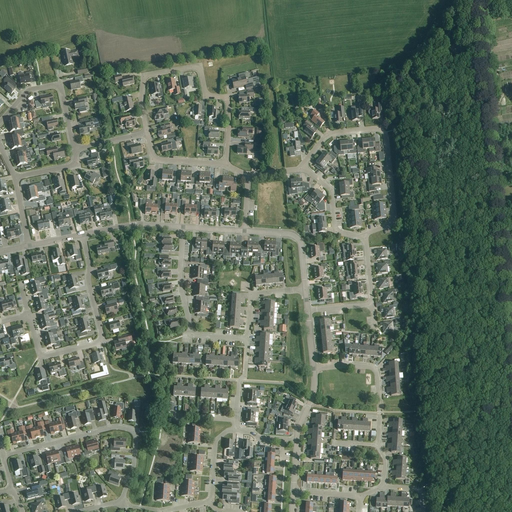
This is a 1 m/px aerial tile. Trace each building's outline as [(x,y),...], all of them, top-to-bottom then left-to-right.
[(456,43),(450,50),(456,56),(462,49),(456,43)] [(71,58),(78,57),(77,52),(70,53),(70,51),(62,53),(65,66),(72,64),(71,58)] [(26,75),(23,76),(23,73),(18,74),(20,84),(24,83),(25,84),(30,83),(30,79),(33,78),(32,72),(26,73),(26,75)] [(239,78),(231,80),(234,90),(245,87),(246,91),(260,87),(258,77),(248,79),(247,73),(238,75),(239,79),(239,78)] [(123,87),(134,84),(132,77),(125,79),(124,78),(122,78),(121,75),(114,77),(116,83),(122,82),(123,87)] [(7,86),(4,89),(11,95),(15,90),(17,85),(7,77),(4,81),(4,83),(7,86)] [(79,83),(83,82),(82,77),(75,78),(75,82),(70,83),(71,90),(80,88),(79,83)] [(193,83),(192,78),(183,80),(184,89),(193,87),(193,83)] [(174,96),(180,95),(179,88),(176,89),(174,80),(167,81),(168,91),(173,90),(174,96)] [(158,98),(163,97),(162,90),(159,91),(158,84),(150,85),(152,92),(151,92),(151,95),(158,94),(158,98)] [(249,98),(254,97),(253,92),(246,92),(247,95),(238,96),(239,104),(249,103),(249,98)] [(44,97),(40,98),(41,102),(35,103),(36,109),(42,107),(42,105),(46,105),(47,108),(51,107),(51,106),(51,104),(53,103),(52,96),(44,97)] [(125,111),(133,109),(131,99),(125,101),(124,97),(116,99),(117,103),(123,101),(125,111)] [(78,99),(78,102),(74,103),(75,110),(79,109),(80,113),(86,112),(86,108),(85,108),(84,104),(87,104),(86,98),(78,99)] [(382,113),(382,112),(381,104),(375,105),(376,110),(370,110),(369,111),(368,112),(368,113),(368,114),(370,115),(371,116),(372,116),(372,119),(379,118),(379,114),(382,113)] [(196,106),(195,112),(193,112),(192,116),(195,117),(195,120),(204,120),(204,113),(201,113),(202,107),(196,106)] [(363,117),(363,113),(362,106),(356,107),(356,111),(351,112),(352,121),(360,121),(359,118),(363,117)] [(155,110),(156,113),(154,114),(155,121),(157,121),(157,123),(163,122),(162,119),(164,119),(163,115),(168,114),(167,107),(156,109),(157,110),(155,110)] [(218,120),(219,111),(215,111),(215,108),(210,107),(209,117),(209,122),(212,122),(212,120),(218,120)] [(334,114),(335,123),(342,122),(341,119),(345,119),(343,107),(337,108),(338,114),(334,114)] [(241,108),(241,112),(239,112),(239,119),(250,119),(250,112),(254,112),(254,109),(247,109),(247,108),(241,108)] [(319,114),(315,110),(311,115),(309,117),(309,118),(312,120),(311,121),(320,128),(324,122),(317,117),(319,114)] [(23,119),(21,119),(20,115),(14,117),(16,116),(17,119),(7,121),(8,121),(9,126),(23,124),(23,123),(24,123),(23,119)] [(134,119),(130,120),(129,115),(120,118),(121,126),(125,125),(126,128),(135,126),(134,119)] [(52,117),(49,117),(41,119),(42,123),(46,122),(48,131),(53,130),(53,127),(58,126),(56,119),(53,120),(52,117)] [(80,123),(85,122),(86,126),(79,127),(80,135),(90,133),(89,129),(92,129),(93,127),(95,127),(97,128),(99,127),(97,118),(90,119),(90,121),(87,121),(86,119),(79,120),(80,123)] [(306,129),(304,132),(312,138),(316,133),(311,129),(313,126),(305,120),(304,123),(305,124),(303,126),(306,129)] [(23,124),(9,126),(11,132),(10,132),(14,131),(15,134),(19,133),(23,132),(23,128),(24,128),(23,124)] [(163,137),(163,136),(171,135),(170,129),(169,124),(160,126),(161,130),(157,131),(159,137),(160,138),(160,139),(161,139),(163,139),(163,138),(163,137)] [(219,139),(219,132),(211,131),(212,128),(205,128),(204,131),(209,131),(209,138),(219,139)] [(243,128),(243,131),(238,131),(238,138),(247,138),(247,134),(253,134),(253,128),(243,128)] [(13,135),(13,137),(9,138),(9,139),(10,138),(11,144),(21,142),(20,137),(24,136),(23,132),(19,133),(15,134),(13,135)] [(289,148),(286,149),(286,152),(290,152),(290,157),(295,156),(294,151),(300,151),(300,145),(301,145),(301,146),(304,146),(304,145),(299,132),(297,132),(298,142),(295,143),(295,144),(291,144),(292,148),(289,148)] [(52,142),(61,140),(60,134),(51,136),(52,142)] [(173,142),(173,139),(167,141),(168,144),(161,145),(162,152),(171,150),(171,151),(177,150),(175,142),(173,142)] [(379,152),(379,145),(375,146),(374,139),(368,139),(368,140),(369,149),(372,149),(373,152),(375,152),(379,152)] [(362,141),(362,145),(358,146),(357,148),(358,154),(366,153),(365,149),(369,149),(368,140),(362,141)] [(25,141),(21,142),(11,144),(12,149),(11,149),(11,150),(15,149),(16,152),(18,151),(27,149),(25,141)] [(210,148),(210,143),(203,142),(203,151),(208,151),(207,154),(217,155),(218,149),(210,148)] [(340,143),(340,146),(334,147),(334,152),(337,155),(338,155),(338,156),(344,155),(347,155),(346,142),(340,143)] [(356,154),(356,148),(353,148),(352,142),(346,142),(347,155),(351,154),(356,154)] [(132,154),(141,152),(140,145),(134,146),(133,143),(127,144),(127,148),(131,147),(132,154)] [(253,150),(253,144),(246,144),(246,147),(237,146),(237,154),(247,155),(247,150),(253,150)] [(57,148),(54,149),(46,151),(47,156),(53,155),(55,161),(59,160),(59,159),(64,158),(63,150),(58,151),(57,148)] [(18,151),(19,154),(14,155),(15,155),(16,160),(26,158),(31,157),(30,152),(28,152),(27,149),(18,151)] [(97,160),(99,160),(97,153),(91,155),(92,159),(88,160),(89,167),(98,165),(97,160)] [(324,154),(320,159),(327,164),(329,162),(332,164),(335,159),(330,155),(329,158),(324,154)] [(32,162),(31,157),(26,158),(16,160),(18,166),(17,166),(21,165),(22,168),(30,166),(30,163),(32,162)] [(134,169),(144,167),(142,160),(137,161),(137,158),(129,160),(130,166),(133,165),(134,169)] [(327,164),(320,159),(316,163),(321,167),(319,170),(324,174),(327,169),(325,167),(327,164)] [(380,173),(378,173),(377,168),(366,169),(366,174),(367,174),(368,180),(380,179),(380,173)] [(167,181),(168,170),(162,170),(162,177),(159,176),(159,183),(164,183),(164,181),(167,181)] [(173,171),(168,170),(167,181),(170,181),(170,184),(175,184),(176,177),(173,177),(173,171)] [(155,191),(156,187),(156,179),(153,179),(154,172),(148,171),(147,177),(146,176),(146,181),(151,181),(150,187),(147,187),(146,190),(155,191)] [(186,182),(186,172),(181,171),(181,178),(178,178),(177,184),(183,184),(183,182),(186,182)] [(186,172),(186,182),(189,182),(188,185),(194,185),(194,179),(191,178),(192,172),(186,172)] [(204,183),(205,173),(200,172),(199,179),(196,179),(196,185),(201,186),(201,183),(204,183)] [(93,173),(92,176),(88,173),(85,179),(93,184),(95,180),(98,182),(100,177),(93,173)] [(210,173),(205,173),(204,183),(207,184),(207,186),(212,186),(213,180),(210,180),(210,173)] [(77,190),(83,189),(82,182),(78,183),(77,177),(70,178),(72,188),(76,187),(77,190)] [(224,191),(224,188),(227,188),(228,177),(223,177),(222,183),(219,183),(219,185),(217,185),(216,185),(216,188),(216,189),(219,189),(218,191),(224,191)] [(234,178),(228,177),(227,188),(231,188),(230,192),(236,192),(236,184),(233,184),(234,178)] [(66,194),(65,191),(63,181),(60,182),(59,179),(53,180),(55,190),(59,189),(60,195),(66,194)] [(369,192),(375,191),(375,186),(381,185),(380,179),(368,180),(369,192)] [(297,194),(297,189),(296,180),(290,181),(291,188),(288,188),(289,195),(295,195),(297,194)] [(309,185),(302,182),(301,180),(296,180),(297,189),(302,188),(303,193),(307,192),(309,190),(309,185)] [(340,190),(349,190),(349,186),(352,186),(352,180),(346,181),(346,184),(339,184),(340,190)] [(42,192),(41,188),(43,188),(42,183),(32,185),(35,185),(35,188),(26,190),(27,190),(28,195),(42,192)] [(312,204),(315,201),(320,194),(316,190),(312,196),(309,194),(305,199),(308,202),(311,204),(312,204)] [(349,190),(340,190),(341,197),(347,196),(347,199),(353,198),(353,193),(349,193),(349,190)] [(42,192),(28,195),(29,201),(28,201),(38,199),(38,202),(36,203),(45,201),(45,196),(38,198),(38,193),(42,192)] [(320,194),(315,201),(312,204),(316,208),(315,208),(319,212),(325,211),(324,202),(322,201),(325,197),(320,194)] [(115,196),(112,197),(112,196),(108,197),(109,205),(114,204),(113,202),(116,201),(115,196)] [(9,200),(4,202),(3,198),(0,198),(0,206),(0,208),(10,206),(9,200)] [(171,214),(171,204),(166,204),(166,199),(163,199),(162,207),(165,207),(165,214),(171,214)] [(142,200),(142,207),(146,207),(145,215),(151,215),(152,205),(152,201),(146,200),(142,200)] [(177,205),(171,204),(171,214),(176,215),(177,208),(180,208),(180,200),(177,200),(177,205)] [(190,216),(191,206),(185,205),(185,202),(182,201),(182,208),(185,208),(184,215),(190,216)] [(152,205),(151,215),(157,216),(157,208),(160,208),(161,202),(157,202),(157,205),(152,205)] [(191,206),(190,216),(196,216),(196,209),(199,209),(200,203),(197,202),(196,206),(191,206)] [(10,206),(0,208),(1,211),(0,211),(0,216),(6,216),(5,213),(11,211),(10,206)] [(103,206),(100,206),(93,208),(95,217),(100,216),(101,221),(106,220),(104,207),(103,206)] [(109,206),(104,207),(106,220),(112,218),(110,210),(109,206)] [(202,206),(201,215),(201,217),(204,217),(204,218),(210,219),(210,210),(205,210),(205,206),(202,206)] [(230,218),(230,209),(225,209),(225,208),(221,208),(221,215),(224,215),(224,218),(230,218)] [(66,213),(62,214),(65,226),(71,225),(69,219),(74,218),(72,209),(65,211),(66,213)] [(86,224),(83,211),(78,212),(77,209),(73,210),(75,220),(79,220),(80,225),(86,224)] [(87,210),(83,211),(86,224),(92,223),(90,217),(94,217),(92,209),(86,210),(87,210)] [(216,210),(210,210),(210,219),(216,219),(216,216),(219,217),(219,210),(216,209),(216,210)] [(230,209),(230,218),(236,219),(236,216),(239,216),(239,209),(236,209),(236,210),(230,209)] [(43,222),(44,230),(50,229),(49,222),(52,221),(51,214),(45,216),(46,221),(43,222)] [(318,215),(311,215),(311,220),(312,220),(312,221),(317,220),(317,225),(326,224),(326,218),(325,219),(324,214),(318,215)] [(44,230),(43,222),(39,222),(38,216),(32,217),(33,225),(37,224),(39,232),(44,230)] [(326,224),(317,225),(312,226),(313,231),(313,234),(325,233),(325,230),(327,229),(326,224)] [(12,230),(13,239),(19,237),(18,234),(22,234),(20,226),(14,227),(15,229),(12,230)] [(6,228),(6,230),(3,230),(4,235),(4,237),(7,237),(8,240),(13,239),(12,230),(9,230),(8,227),(6,228)] [(162,240),(162,244),(171,244),(171,239),(168,238),(168,235),(159,235),(159,240),(162,240)] [(201,250),(201,239),(196,239),(195,245),(192,245),(192,253),(195,253),(196,253),(198,251),(198,250),(201,250)] [(207,239),(201,239),(201,250),(206,250),(206,255),(209,256),(209,248),(206,248),(207,239)] [(108,249),(114,247),(113,241),(104,243),(104,245),(96,247),(98,255),(109,253),(108,249)] [(261,245),(261,257),(264,257),(264,254),(267,255),(267,253),(269,253),(270,242),(265,241),(264,244),(261,243),(261,245)] [(212,249),(209,248),(209,256),(212,256),(212,253),(218,253),(218,242),(213,242),(212,249)] [(224,243),(218,242),(218,253),(220,253),(220,256),(223,256),(223,259),(226,259),(226,257),(227,250),(227,246),(224,246),(224,243)] [(252,254),(253,243),(247,242),(247,247),(244,247),(243,258),(246,258),(247,255),(248,255),(249,255),(249,253),(252,254)] [(270,242),(269,253),(272,253),(272,257),(275,257),(275,256),(278,256),(278,249),(275,249),(276,242),(270,242)] [(227,250),(226,257),(232,257),(232,254),(235,254),(236,243),(230,243),(230,246),(227,246),(227,250)] [(241,246),(241,244),(236,243),(235,254),(238,255),(237,258),(243,258),(244,247),(244,246),(241,246)] [(259,243),(253,243),(252,254),(255,254),(255,256),(256,257),(261,257),(261,245),(258,245),(259,243)] [(319,252),(324,252),(323,244),(317,244),(317,247),(310,248),(311,253),(319,252)] [(343,253),(356,252),(355,246),(348,247),(348,244),(342,245),(342,248),(343,248),(343,253)] [(172,251),(172,245),(163,245),(163,251),(161,250),(161,254),(168,254),(169,251),(172,251)] [(69,248),(70,252),(67,253),(68,258),(75,256),(76,261),(81,259),(80,253),(77,253),(75,247),(69,248)] [(53,251),(54,255),(53,255),(52,256),(51,257),(52,261),(59,260),(60,266),(66,265),(64,258),(61,258),(59,250),(53,251)] [(381,259),(387,259),(386,250),(374,251),(374,254),(377,254),(377,256),(376,256),(377,260),(381,260),(381,259)] [(320,258),(319,252),(311,253),(311,259),(318,258),(319,261),(325,261),(325,257),(320,258)] [(343,253),(344,259),(343,259),(343,262),(354,261),(354,258),(357,257),(356,252),(343,253)] [(43,264),(46,263),(45,256),(41,257),(41,254),(31,256),(32,263),(42,261),(43,264)] [(168,257),(161,256),(159,256),(159,259),(159,264),(160,265),(162,266),(162,268),(163,268),(167,268),(168,266),(171,266),(171,260),(168,260),(168,257)] [(30,274),(27,260),(23,261),(23,257),(15,259),(17,269),(20,268),(22,276),(30,274)] [(8,260),(2,261),(4,271),(8,270),(8,274),(10,274),(10,276),(14,275),(12,267),(9,266),(8,260)] [(387,265),(390,265),(390,261),(383,262),(384,264),(377,265),(378,270),(377,270),(377,275),(382,274),(387,273),(387,265)] [(357,262),(351,263),(345,264),(345,267),(346,267),(347,272),(359,271),(358,265),(357,265),(357,262)] [(104,270),(97,272),(99,280),(104,278),(105,279),(106,280),(108,279),(108,277),(109,277),(108,272),(115,270),(117,267),(116,264),(110,266),(110,265),(103,267),(104,270)] [(325,270),(325,268),(327,267),(327,264),(321,265),(321,268),(314,269),(314,274),(323,273),(323,271),(324,270),(325,270)] [(193,268),(192,274),(203,274),(204,272),(207,272),(207,266),(200,265),(199,268),(193,268)] [(171,278),(171,272),(168,272),(168,269),(160,269),(160,272),(161,272),(161,278),(171,278)] [(347,272),(348,277),(346,278),(346,281),(358,280),(357,277),(359,276),(359,271),(347,272)] [(323,273),(314,274),(315,280),(322,279),(322,282),(329,281),(328,278),(323,279),(323,273)] [(203,274),(192,274),(192,279),(201,280),(201,283),(208,283),(209,280),(203,280),(203,274)] [(78,282),(76,277),(70,278),(69,275),(62,277),(63,283),(67,282),(68,285),(78,282)] [(255,276),(252,276),(252,282),(255,282),(256,288),(258,288),(258,286),(261,286),(260,277),(257,277),(257,275),(255,276)] [(36,283),(30,284),(32,290),(42,287),(41,287),(40,284),(45,283),(44,277),(35,280),(36,283)] [(378,285),(379,289),(383,289),(383,288),(389,287),(388,278),(376,280),(376,283),(379,282),(379,285),(378,285)] [(111,290),(114,290),(119,289),(118,283),(117,281),(108,284),(109,287),(100,290),(102,297),(107,296),(108,297),(109,298),(112,297),(112,296),(112,294),(111,290)] [(78,282),(68,285),(68,288),(65,289),(66,294),(74,292),(73,289),(79,288),(78,282)] [(168,282),(160,283),(157,284),(157,286),(159,286),(159,289),(162,288),(163,292),(172,291),(171,285),(168,285),(168,282)] [(354,291),(362,290),(362,284),(355,285),(354,282),(348,283),(348,286),(353,285),(354,291)] [(208,283),(201,283),(201,286),(194,285),(194,291),(205,292),(205,286),(208,286),(208,283)] [(318,295),(327,294),(326,289),(331,288),(331,285),(324,286),(324,289),(317,290),(318,295)] [(42,290),(42,287),(32,290),(33,295),(38,294),(39,297),(42,296),(47,295),(48,294),(47,289),(42,290)] [(356,299),(356,296),(363,295),(362,290),(354,291),(354,293),(349,294),(350,300),(356,299)] [(387,302),(393,301),(392,293),(398,292),(398,290),(389,290),(389,293),(380,294),(380,297),(383,297),(384,299),(383,299),(383,303),(388,303),(387,302)] [(202,300),(210,301),(210,298),(206,297),(206,295),(205,294),(205,292),(194,291),(193,297),(203,297),(202,300)] [(169,294),(162,296),(159,297),(159,300),(161,301),(162,305),(165,304),(165,305),(174,303),(173,297),(170,298),(169,294)] [(327,294),(318,295),(318,301),(320,301),(320,303),(332,302),(332,299),(331,294),(327,294)] [(43,299),(35,301),(36,307),(45,305),(44,301),(49,300),(47,295),(42,296),(43,299)] [(9,301),(6,302),(9,310),(14,309),(13,306),(16,305),(14,296),(8,298),(9,301)] [(84,304),(82,298),(76,300),(75,297),(68,299),(69,304),(73,303),(73,306),(84,304)] [(2,299),(0,299),(0,309),(2,309),(3,312),(9,310),(6,302),(3,302),(2,299)] [(107,306),(105,307),(106,314),(113,312),(114,314),(118,313),(116,304),(117,304),(116,300),(106,303),(107,306)] [(195,303),(195,308),(206,309),(206,304),(209,304),(210,301),(202,300),(202,303),(195,303)] [(45,305),(36,307),(38,313),(43,311),(44,314),(52,312),(50,307),(49,307),(48,304),(45,305)] [(84,304),(73,306),(74,310),(71,310),(72,316),(79,314),(79,311),(85,309),(84,304)] [(172,307),(165,308),(161,309),(162,312),(164,314),(165,317),(177,315),(176,309),(173,310),(172,307)] [(206,309),(195,308),(195,314),(201,314),(201,317),(209,318),(209,315),(206,315),(206,309)] [(394,317),(393,308),(381,310),(381,313),(384,312),(385,318),(394,317)] [(45,317),(39,318),(41,324),(49,322),(48,319),(55,317),(54,314),(56,313),(56,311),(52,312),(44,314),(45,317)] [(115,319),(112,323),(109,324),(111,331),(113,331),(113,334),(119,332),(118,329),(120,329),(118,322),(123,321),(122,317),(115,319)] [(321,318),(322,321),(320,321),(320,324),(318,325),(318,327),(331,325),(334,325),(334,323),(331,323),(329,323),(329,320),(331,320),(330,317),(321,318)] [(174,318),(167,320),(164,321),(165,325),(166,326),(169,325),(170,329),(179,327),(178,321),(175,321),(174,318)] [(89,326),(88,320),(81,322),(81,319),(74,320),(76,326),(78,325),(79,328),(89,326)] [(49,322),(41,324),(42,330),(46,329),(47,332),(50,331),(55,329),(58,329),(56,323),(54,324),(53,321),(49,322)] [(387,332),(393,331),(392,322),(380,324),(380,327),(383,327),(384,329),(383,329),(383,333),(388,333),(387,332)] [(24,336),(22,326),(16,327),(19,337),(22,337),(23,340),(25,339),(25,342),(30,341),(28,335),(24,336)] [(89,326),(79,328),(80,331),(77,332),(78,338),(85,336),(84,333),(91,331),(89,326)] [(16,327),(11,329),(14,338),(10,339),(12,345),(17,344),(16,340),(17,340),(17,338),(19,337),(16,327)] [(51,334),(44,336),(45,341),(58,338),(54,339),(53,336),(57,335),(56,332),(56,330),(55,329),(50,331),(51,334)] [(10,344),(7,337),(4,337),(2,331),(0,331),(0,342),(2,342),(4,346),(10,344)] [(260,337),(256,337),(256,340),(269,340),(269,335),(272,335),(272,333),(261,332),(260,337)] [(127,352),(125,343),(132,341),(130,335),(117,338),(118,342),(114,343),(116,350),(121,349),(122,353),(127,352)] [(60,347),(58,338),(45,341),(47,347),(54,345),(55,348),(60,347)] [(355,345),(353,344),(344,344),(345,353),(349,353),(349,355),(352,355),(352,357),(354,357),(355,345)] [(98,353),(92,355),(94,364),(99,363),(100,365),(104,364),(101,356),(99,356),(98,353)] [(7,359),(0,361),(0,363),(1,368),(8,367),(8,368),(10,368),(11,370),(16,369),(15,364),(12,365),(10,359),(13,358),(12,354),(6,356),(7,359)] [(79,370),(85,369),(83,362),(80,363),(78,358),(68,361),(70,368),(78,366),(79,370)] [(52,365),(49,366),(50,373),(58,371),(60,377),(66,376),(64,368),(61,369),(59,363),(52,365)] [(45,379),(43,370),(36,372),(39,382),(42,381),(43,386),(41,386),(43,391),(48,390),(47,385),(50,385),(49,378),(45,379)] [(259,393),(258,392),(258,389),(251,389),(251,392),(248,392),(247,397),(256,398),(258,398),(259,397),(259,393)] [(296,400),(289,397),(286,396),(285,398),(289,400),(287,405),(295,409),(297,404),(295,403),(296,400)] [(256,398),(247,397),(247,403),(250,403),(250,406),(257,407),(257,404),(256,404),(256,398)] [(97,416),(99,422),(106,420),(105,416),(108,415),(103,399),(98,400),(101,411),(95,412),(96,416),(97,416)] [(114,408),(113,418),(119,419),(120,410),(123,410),(124,404),(116,403),(115,408),(114,408)] [(287,405),(286,408),(283,407),(280,412),(290,417),(292,414),(293,414),(295,409),(287,405)] [(246,412),(246,417),(255,418),(255,412),(258,412),(258,409),(249,409),(249,412),(246,412)] [(91,410),(85,412),(86,415),(82,416),(84,425),(91,424),(89,417),(93,416),(91,410)] [(72,414),(68,415),(69,419),(68,420),(71,429),(77,428),(74,420),(78,419),(76,412),(72,413),(72,414)] [(312,419),(312,421),(324,422),(325,417),(327,417),(327,414),(320,413),(319,416),(316,416),(316,419),(312,419)] [(245,423),(247,423),(246,426),(257,427),(257,424),(255,424),(255,418),(246,417),(245,423)] [(278,426),(288,427),(288,421),(285,420),(285,417),(277,417),(277,422),(279,422),(278,426)] [(57,423),(54,423),(57,433),(59,432),(61,432),(62,432),(61,425),(64,424),(62,418),(56,420),(57,423)] [(57,433),(54,423),(51,424),(50,421),(45,423),(46,428),(49,428),(51,435),(52,434),(53,434),(54,434),(57,433)] [(38,428),(35,428),(38,438),(40,437),(42,437),(43,437),(43,436),(42,430),(45,429),(43,422),(38,423),(38,425),(38,428)] [(31,426),(29,427),(26,428),(27,433),(30,433),(32,439),(33,439),(34,439),(35,439),(38,438),(35,428),(32,429),(31,426)] [(288,427),(278,426),(278,429),(276,429),(276,434),(284,435),(284,432),(287,432),(288,427)] [(19,430),(19,433),(16,433),(19,443),(22,442),(23,442),(24,441),(25,441),(23,435),(26,434),(24,428),(19,430)] [(19,443),(16,433),(13,434),(12,430),(7,432),(9,438),(11,438),(13,444),(14,444),(15,444),(16,444),(19,443)] [(126,440),(119,439),(119,440),(114,439),(114,445),(110,445),(110,451),(119,452),(120,448),(125,449),(126,440)] [(99,451),(96,441),(86,444),(87,449),(83,450),(85,456),(91,454),(90,451),(94,450),(94,452),(99,451)] [(232,448),(232,441),(226,441),(225,450),(229,450),(228,457),(234,457),(235,448),(232,448)] [(253,449),(249,449),(250,442),(243,442),(243,451),(246,451),(246,458),(252,458),(253,449)] [(78,446),(72,447),(74,458),(80,456),(78,446)] [(66,449),(68,456),(64,457),(66,463),(69,462),(69,459),(74,458),(72,447),(66,449)] [(57,451),(51,453),(54,463),(55,466),(61,465),(64,464),(63,457),(59,458),(57,451)] [(242,458),(242,452),(236,452),(235,460),(245,460),(245,458),(242,458)] [(54,463),(51,453),(45,454),(48,465),(54,463)] [(111,454),(111,458),(115,458),(115,460),(114,469),(124,470),(124,461),(118,461),(118,458),(119,455),(111,454)] [(32,468),(39,466),(37,457),(29,458),(32,468)] [(20,461),(14,462),(15,468),(14,468),(15,472),(19,471),(21,476),(23,477),(27,476),(25,469),(22,470),(20,461)] [(229,461),(228,464),(224,464),(223,470),(232,471),(233,465),(238,465),(238,462),(229,461)] [(116,473),(109,471),(107,477),(110,478),(109,482),(118,486),(121,479),(115,476),(116,473)] [(237,472),(233,472),(224,471),(224,478),(228,478),(228,482),(240,482),(241,476),(236,476),(237,472)] [(227,483),(227,486),(222,486),(222,492),(231,493),(231,489),(239,490),(239,484),(227,483)] [(26,492),(28,499),(39,496),(37,490),(40,489),(38,484),(31,486),(32,490),(26,492)] [(107,496),(104,487),(100,488),(99,485),(96,486),(95,484),(93,485),(93,487),(94,493),(98,492),(99,498),(107,496)] [(93,487),(93,486),(86,488),(87,491),(83,492),(85,502),(93,500),(91,494),(94,493),(93,487)] [(70,496),(69,493),(66,494),(67,500),(71,499),(72,505),(80,503),(77,494),(70,496)] [(237,494),(232,494),(223,493),(223,500),(229,500),(228,504),(239,504),(239,498),(237,498),(237,494)] [(67,500),(66,494),(62,495),(63,497),(56,499),(58,509),(66,507),(64,501),(67,500)] [(411,506),(412,499),(406,499),(406,495),(404,495),(403,508),(408,508),(409,505),(411,506)] [(44,504),(43,499),(36,501),(37,504),(31,505),(33,511),(32,511),(42,511),(41,505),(44,504)] [(3,506),(2,502),(0,503),(0,510),(1,510),(1,511),(9,511),(9,509),(8,505),(3,506)]
